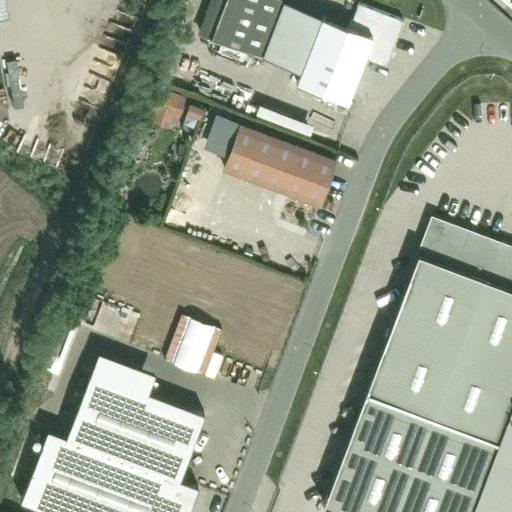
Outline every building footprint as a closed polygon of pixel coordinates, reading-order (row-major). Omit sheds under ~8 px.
[(0,0),(0,19),(15,16),(12,0),(0,0)] [(228,0),(216,34),(269,54),(289,0),(228,0)] [(378,33),(293,0),(289,0),(269,54),(306,68),(301,79),(353,99),(378,33)] [(22,57),(12,59),(20,107),(30,106),(22,57)] [(157,83),(144,117),(172,127),(184,93),(157,83)] [(185,112),(199,116),(202,105),(189,101),(185,112)] [(240,125),(222,170),(317,209),(335,164),(240,125)] [(511,511),(511,240),(437,212),(328,502),(354,511),(511,511)] [(169,346),(176,348),(187,315),(181,313),(169,346)] [(193,366),(212,374),(222,352),(212,348),(221,327),(212,323),(193,366)] [(153,369),(98,349),(65,435),(47,428),(20,501),(50,511),(185,511),(196,483),(179,477),(205,408),(147,386),(153,369)]
